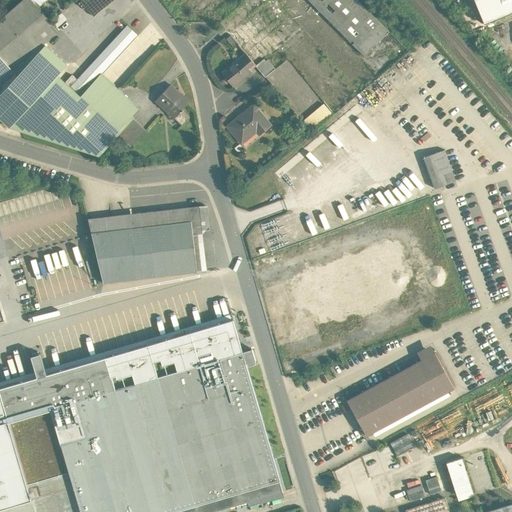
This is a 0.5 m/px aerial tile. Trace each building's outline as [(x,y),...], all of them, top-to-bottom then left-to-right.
[(22,0),(13,8),(10,4),(0,12),(4,16),(0,19),(0,55),(13,70),(58,30),(38,7),(32,0),(22,0)] [(388,31),(356,0),(306,0),(364,56),(388,31)] [(511,0),(489,0),(494,12),(511,4),(511,0)] [(485,6),(469,12),(473,23),(490,16),(485,6)] [(127,26),(77,79),(72,74),(65,82),(80,96),(93,81),(136,35),(127,26)] [(45,45),(17,75),(19,78),(0,94),(0,117),(10,127),(67,65),(45,45)] [(0,93),(17,75),(13,70),(0,55),(0,93)] [(248,56),(240,63),(238,60),(222,73),(232,86),(248,72),(256,65),(248,56)] [(264,59),(256,66),(265,77),(275,69),(268,59),(266,61),(264,59)] [(275,69),(265,77),(270,83),(280,75),(275,69)] [(17,75),(0,93),(0,94),(19,78),(17,75)] [(65,82),(20,131),(97,154),(99,155),(118,134),(133,118),(93,81),(80,96),(65,82)] [(177,91),(170,84),(155,100),(168,112),(170,110),(176,116),(181,110),(188,103),(176,92),(177,91)] [(254,105),(228,126),(243,144),(257,131),(260,135),(271,125),(254,105)] [(189,117),(181,110),(176,116),(174,118),(182,125),(189,117)] [(133,118),(118,134),(131,146),(146,129),(133,118)] [(455,181),(444,149),(424,157),(435,188),(455,181)] [(498,212),(503,211),(500,201),(494,202),(493,197),(499,196),(496,185),(487,187),(493,206),(496,205),(498,212)] [(154,225),(153,211),(88,218),(103,282),(197,271),(195,256),(191,220),(154,225)] [(285,281),(299,319),(314,313),(317,323),(404,292),(387,244),(285,281)] [(195,256),(197,271),(207,270),(205,255),(195,256)] [(232,320),(233,320),(231,313),(44,368),(43,370),(44,372),(47,374),(232,320),(232,319),(232,320)] [(0,511),(211,511),(282,491),(279,479),(273,458),(245,362),(247,362),(247,363),(249,364),(254,363),(255,361),(252,347),(251,347),(243,350),(242,351),(233,320),(232,320),(232,319),(232,320),(47,374),(44,372),(43,370),(44,368),(41,356),(39,355),(33,357),(32,359),(36,370),(35,372),(36,377),(0,387),(0,511)] [(435,353),(347,400),(366,435),(454,388),(435,353)] [(408,432),(390,442),(397,455),(415,445),(408,432)] [(445,461),(457,500),(473,495),(462,456),(445,461)] [(430,493),(441,489),(437,475),(425,479),(430,493)] [(422,484),(406,489),(410,500),(425,495),(422,484)] [(449,511),(445,497),(405,510),(405,511),(449,511)] [(511,511),(511,502),(484,510),(485,511),(511,511)]
